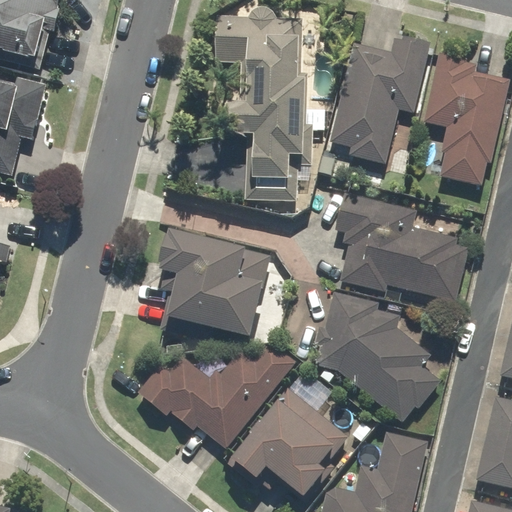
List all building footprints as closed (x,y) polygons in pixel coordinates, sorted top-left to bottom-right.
[(64,0),(0,0),(0,69),(37,76),(44,34),(59,37),(64,0)] [(299,50),(303,50),(305,24),(269,22),(269,13),(239,11),(238,23),(230,23),(227,68),(245,69),(243,106),(221,105),(219,138),(247,139),(244,205),(292,207),(295,163),(296,163),(301,163),(305,86),(297,86),(299,50)] [(416,119),(432,45),(397,38),(393,57),(353,49),(332,148),(348,151),(346,160),(387,168),(398,116),(416,119)] [(482,194),(506,82),(475,76),(478,64),(439,56),(423,124),(448,130),(436,184),(482,194)] [(19,88),(0,83),(0,179),(15,183),(23,147),(34,150),(48,88),(20,82),(19,88)] [(414,212),(344,198),(339,197),(332,234),(342,236),(340,246),(346,247),(337,293),(399,305),(401,296),(456,307),(468,244),(410,232),(414,212)] [(244,255),(169,237),(167,237),(158,276),(174,279),(161,334),(209,345),(212,334),(247,343),(260,286),(238,281),(244,255)] [(319,355),(325,356),(322,365),(399,425),(439,386),(423,370),(432,361),(398,331),(401,321),(378,313),(380,307),(334,295),(319,355)] [(511,317),(499,378),(511,380),(511,317)] [(163,367),(135,399),(182,440),(194,427),(224,453),(296,369),(273,349),(260,365),(246,353),(224,378),(215,370),(209,377),(188,359),(173,375),(163,367)] [(349,440),(286,390),(225,466),(253,488),(264,475),(305,508),(334,472),(328,467),(349,440)] [(511,404),(495,401),(476,486),(511,493),(511,404)] [(412,511),(427,444),(386,435),(378,470),(361,466),(355,495),(331,490),(326,511),(412,511)] [(511,511),(469,503),(466,511),(511,511)]
